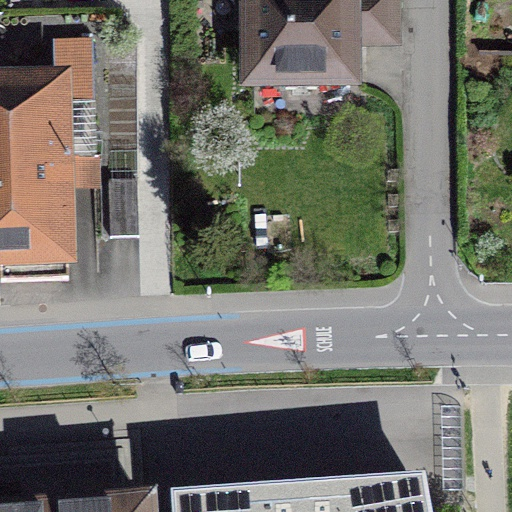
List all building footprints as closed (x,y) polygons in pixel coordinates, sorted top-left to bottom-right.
[(357,0),(239,0),(239,101),(357,101),(357,0)] [(366,0),(368,43),(408,41),(406,0),(366,0)] [(70,84),(0,85),(0,280),(75,279),(73,200),(70,84)] [(136,179),(112,178),(111,235),(135,235),(136,179)] [(421,511),(417,488),(179,504),(179,511),(421,511)]
